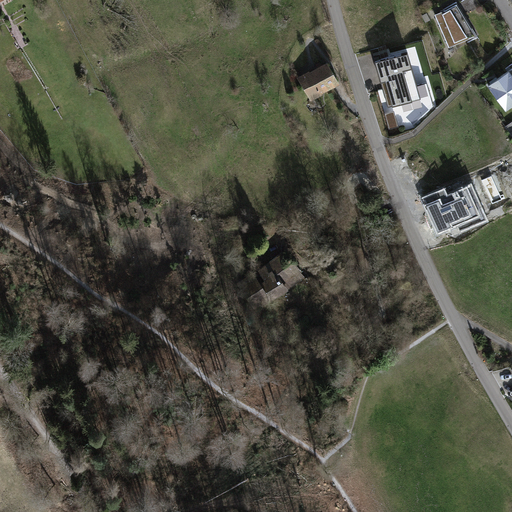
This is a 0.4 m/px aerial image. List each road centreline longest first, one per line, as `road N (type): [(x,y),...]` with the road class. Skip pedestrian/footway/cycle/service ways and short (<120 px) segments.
road 1 (unclassified): [(511,423),(410,229),(374,138)]
road 2 (track): [(0,365),(89,511)]
road 3 (residential): [(374,138),(333,0)]
